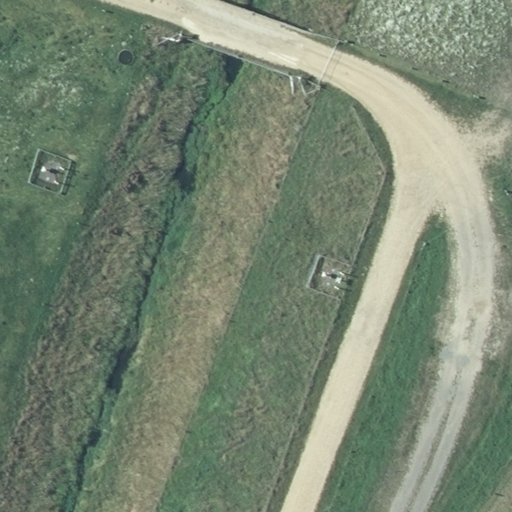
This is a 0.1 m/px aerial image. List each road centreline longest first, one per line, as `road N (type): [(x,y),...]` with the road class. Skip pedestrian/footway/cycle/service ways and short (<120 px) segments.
road 1 (track): [(464,158),(476,221),(466,349),(403,511)]
road 2 (track): [(504,107),(464,158),(411,172)]
